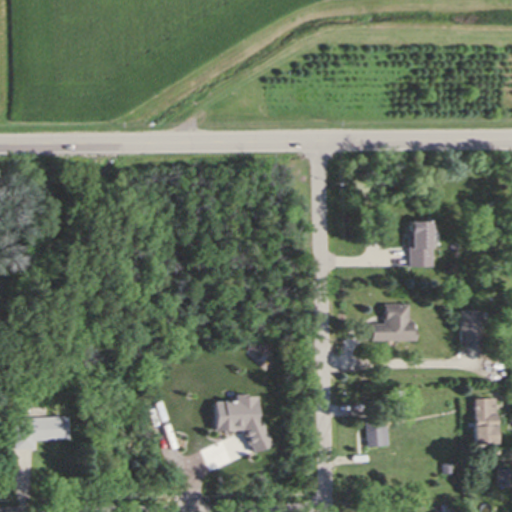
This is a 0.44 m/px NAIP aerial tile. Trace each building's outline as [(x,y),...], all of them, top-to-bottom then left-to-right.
[(407,221),(420,221),(420,219),(424,219),(424,221),(428,221),(428,222),(429,223),(430,229),(428,230),(429,232),(425,232),(426,265),(406,265),(406,247),(408,247),(408,232),(407,232),(407,230),(406,228),(406,225),(407,224),(407,221)] [(402,304),(402,315),(403,315),(404,318),(402,318),(402,321),(407,321),(407,328),(411,328),(411,337),(389,338),(389,343),(385,343),(385,338),(367,338),(366,323),(380,323),(379,314),(380,314),(379,304),(402,304)] [(457,344),(457,310),(477,310),(477,344),(457,344)] [(21,392),(10,392),(10,380),(21,381),(21,392)] [(490,395),(491,423),(490,423),(490,439),(468,440),(467,422),(468,422),(468,412),(469,412),(468,396),(490,395)] [(212,402),(213,432),(241,431),(251,454),(270,445),(260,422),(255,422),(255,396),(233,396),(233,402),(212,402)] [(379,412),(368,413),(367,397),(378,396),(379,412)] [(12,443),(11,417),(64,415),(65,435),(28,436),(29,442),(12,443)] [(357,443),(358,420),(380,420),(380,443),(357,443)] [(446,471),(437,471),(437,461),(446,461),(446,471)] [(495,482),(494,468),(504,468),(504,481),(495,482)]
